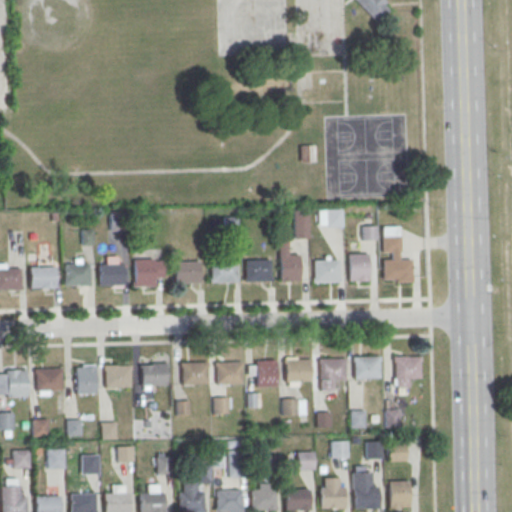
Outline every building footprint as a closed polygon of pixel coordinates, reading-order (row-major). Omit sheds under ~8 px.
[(354,0),(385,0),(387,2),(384,5),(394,14),(381,27),(354,0)] [(300,146),(314,145),(315,161),(301,162),(300,146)] [(325,209),(340,208),(341,225),(325,226),(325,209)] [(292,210),(306,210),(307,237),(293,237),(292,210)] [(360,225),(374,225),(374,239),(361,240),(360,225)] [(380,258),(381,281),(410,280),(409,257),(397,258),(397,251),(399,251),(398,235),(397,235),(397,225),(379,225),(380,252),(389,252),(389,258),(380,258)] [(277,240),(278,280),(297,280),(297,254),(286,254),(286,240),(277,240)] [(346,253),(347,279),(366,279),(366,252),(346,253)] [(132,258),(132,285),(152,285),(152,277),(161,277),(160,259),(151,260),(151,258),(132,258)] [(208,260),(209,281),(233,281),(233,259),(208,260)] [(243,259),(244,281),(268,280),(268,259),(243,259)] [(312,259),(313,281),(337,280),(337,259),(312,259)] [(172,260),(173,282),(197,282),(197,260),(172,260)] [(62,263),(63,284),(87,284),(87,262),(62,263)] [(96,263),(97,285),(121,284),(121,263),(96,263)] [(27,265),(28,287),(52,286),(52,265),(27,265)] [(0,267),(0,289),(18,289),(18,267),(0,267)] [(352,356),(352,377),(377,377),(376,355),(352,356)] [(393,356),(394,386),(407,386),(406,377),(418,377),(418,355),(393,356)] [(283,359),(283,380),(308,380),(307,358),(283,359)] [(318,358),(318,380),(343,379),(342,358),(318,358)] [(254,359),(273,359),(274,386),(254,386),(254,359)] [(180,361),(181,383),(205,383),(205,361),(180,361)] [(214,361),(215,383),(239,382),(239,361),(214,361)] [(139,362),(139,384),(164,384),(163,362),(139,362)] [(103,365),(103,386),(127,386),(127,364),(103,365)] [(73,366),(93,366),(93,392),(73,393),(73,366)] [(34,368),(34,389),(59,389),(59,367),(34,368)] [(5,370),(25,369),(25,396),(5,396),(5,370)] [(209,396),(226,395),(226,415),(209,415),(209,396)] [(279,397),(296,397),(296,414),(279,415),(279,397)] [(174,400),(187,400),(187,414),(175,415),(174,400)] [(384,409),(398,408),(398,426),(384,426),(384,409)] [(348,409),(362,409),(363,427),(349,427),(348,409)] [(314,411),(329,411),(329,426),(314,426),(314,411)] [(0,412),(10,412),(10,427),(0,427),(0,412)] [(31,419),(46,418),(46,435),(32,435),(31,419)] [(65,419),(79,418),(79,434),(65,435),(65,419)] [(99,421),(113,421),(114,437),(99,437),(99,421)] [(329,440),(346,440),(346,457),(329,457),(329,440)] [(365,440),(380,440),(380,457),(365,458),(365,440)] [(386,443),(404,442),(404,460),(386,460),(386,443)] [(45,448),(63,447),(63,467),(46,467),(45,448)] [(11,448),(28,448),(28,467),(11,468),(11,448)] [(297,451),(311,451),(312,468),(297,468),(297,451)] [(79,454),(96,453),(97,473),(80,473),(79,454)] [(266,453),(280,453),(280,471),(266,471),(266,453)] [(155,455),(172,455),(173,473),(155,473),(155,455)] [(227,458),(244,457),(244,477),(227,477),(227,458)] [(195,465),(209,464),(209,482),(195,482),(195,465)] [(407,508),(407,480),(387,480),(387,508),(407,508)] [(0,511),(0,485),(19,485),(20,496),(25,496),(25,511),(0,511)] [(318,486),(318,508),(343,508),(342,486),(318,486)] [(351,486),(352,508),(376,508),(376,486),(351,486)] [(249,489),(249,510),(274,510),(273,488),(249,489)] [(283,488),(283,510),(308,510),(308,488),(283,488)] [(215,489),(215,511),(240,510),(239,489),(215,489)] [(176,491),(176,511),(201,511),(201,490),(176,491)] [(138,492),(138,511),(162,511),(162,491),(138,492)] [(69,492),(69,511),(93,511),(93,492),(69,492)] [(103,492),(103,511),(128,511),(128,492),(103,492)] [(34,495),(34,511),(58,511),(58,495),(34,495)]
